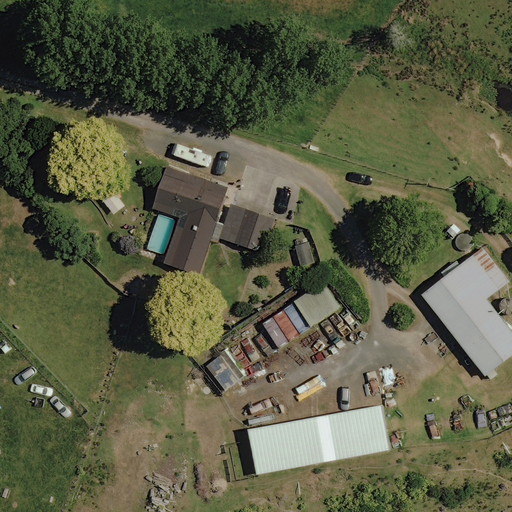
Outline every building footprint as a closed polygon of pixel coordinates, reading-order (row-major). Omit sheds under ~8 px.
[(225,204),(230,190),(208,183),(210,177),(192,170),(190,176),(169,169),(155,210),(181,219),(165,264),(200,276),(214,237),(262,254),(273,221),(225,204)] [(318,267),(311,245),(297,250),(305,272),(318,267)] [(510,283),(483,250),(462,266),(459,262),(443,275),(446,279),(424,296),(487,378),(511,358),(511,332),(487,301),(510,283)] [(165,283),(125,271),(117,294),(158,307),(165,283)] [(342,308),(326,283),(296,302),(313,327),(342,308)] [(249,376),(228,344),(218,351),(222,357),(209,366),(227,391),(249,376)] [(391,451),(383,406),(250,431),(259,476),(391,451)]
